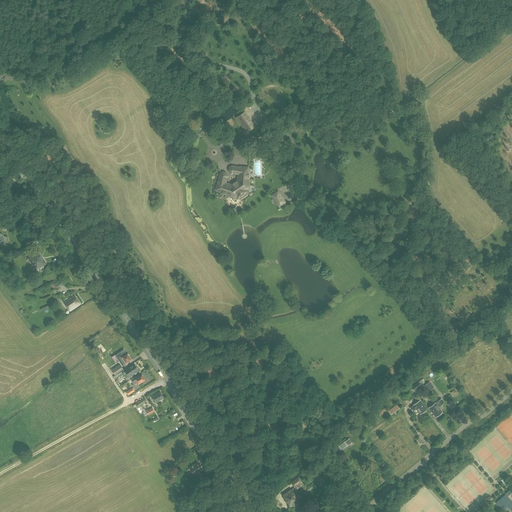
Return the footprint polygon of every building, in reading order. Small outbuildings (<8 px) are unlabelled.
[(235,118),(246,133),(255,127),(245,111),(235,118)] [(238,198),(241,199),(247,195),(248,192),(246,189),(249,188),(249,185),(249,178),(248,167),(239,167),(232,166),(231,166),(230,166),(230,167),(229,167),(229,168),(229,169),(229,170),(229,171),(231,174),(233,173),(242,174),(241,181),(231,188),(225,187),(226,178),(228,176),(226,173),(225,173),(225,172),(224,172),(223,172),(222,172),(221,172),(221,173),(220,173),(220,174),(220,175),(218,185),(217,185),(215,190),(222,193),(225,194),(231,197),(234,198),(237,196),(238,198)] [(271,195),(279,207),(286,202),(278,190),(271,195)] [(0,245),(1,246),(2,246),(3,246),(4,245),(4,244),(5,243),(7,243),(9,242),(8,237),(5,237),(4,236),(3,236),(3,235),(3,234),(1,234),(0,233),(0,245)] [(29,258),(33,264),(42,258),(38,252),(29,258)] [(42,258),(33,264),(37,270),(46,264),(42,258)] [(54,284),(57,289),(64,284),(61,279),(54,284)] [(64,302),(70,311),(81,304),(74,295),(64,302)] [(124,365),(132,360),(129,356),(130,355),(129,354),(128,354),(127,353),(119,358),(124,365)] [(111,370),(114,374),(123,369),(120,364),(111,370)] [(125,371),(129,377),(139,370),(135,364),(125,371)] [(137,382),(138,384),(145,380),(141,374),(137,377),(134,378),(135,380),(132,382),(134,384),(137,382)] [(418,382),(411,387),(413,389),(414,391),(422,386),(421,385),(425,382),(422,379),(418,382)] [(424,385),(429,391),(434,388),(430,382),(424,385)] [(152,396),(156,403),(164,398),(160,391),(152,396)] [(136,403),(138,406),(138,407),(147,402),(144,398),(136,403)] [(416,409),(420,414),(426,409),(420,401),(421,400),(420,398),(418,399),(419,401),(413,406),(411,408),(413,411),(416,409)] [(441,406),(441,405),(438,401),(429,408),(435,417),(442,412),(438,407),(440,407),(441,406)] [(388,411),(391,415),(398,409),(396,406),(388,411)] [(337,447),(339,450),(348,444),(348,445),(352,442),(349,438),(337,447)] [(195,479),(197,482),(201,479),(207,475),(205,473),(202,470),(203,469),(198,462),(190,468),(195,475),(200,471),(202,474),(195,479)] [(291,482),(296,490),(304,484),(299,477),(291,482)] [(283,496),(290,506),(293,505),(294,506),(295,506),(296,505),(298,503),(297,502),(299,501),(299,500),(301,499),(301,498),(301,496),(300,495),(299,495),(297,495),(296,496),(291,489),(287,492),(287,493),(283,496)] [(504,511),(509,508),(511,511),(511,501),(507,496),(511,491),(511,490),(511,489),(505,493),(505,494),(496,503),(503,511),(504,511)]
